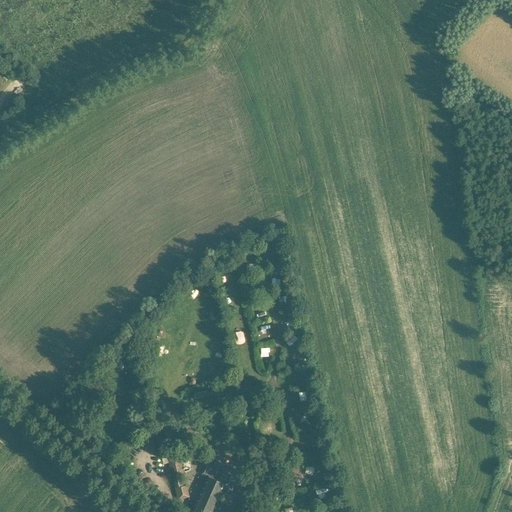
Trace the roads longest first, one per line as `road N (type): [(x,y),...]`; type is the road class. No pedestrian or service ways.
road 1 (track): [(0,146),(195,39),(216,0)]
road 2 (unclassified): [(139,511),(0,393)]
